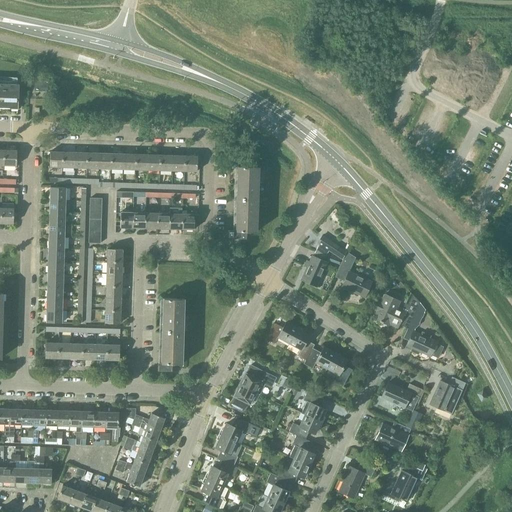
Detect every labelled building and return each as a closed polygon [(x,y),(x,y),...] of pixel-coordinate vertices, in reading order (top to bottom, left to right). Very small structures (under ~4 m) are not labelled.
[(48,91),(49,82),(36,81),(35,90),(48,91)] [(0,108),(19,110),(20,85),(0,83),(0,108)] [(5,151),(5,166),(17,166),(17,151),(5,151)] [(63,168),(63,153),(51,152),(50,168),(63,168)] [(75,168),(76,153),(63,153),(63,168),(75,168)] [(87,169),(88,153),(76,153),(75,168),(87,169)] [(100,169),(100,154),(88,153),(87,169),(100,169)] [(112,170),(112,154),(100,154),(100,169),(112,170)] [(124,170),(125,155),(112,154),(112,170),(124,170)] [(136,170),(137,155),(125,155),(124,170),(136,170)] [(149,171),(149,155),(137,155),(136,170),(149,171)] [(161,171),(161,156),(149,155),(149,171),(161,171)] [(173,172),(174,156),(161,156),(161,171),(173,172)] [(186,172),(186,157),(174,156),(173,172),(186,172)] [(186,157),(186,172),(198,172),(198,157),(186,157)] [(257,232),(258,216),(259,167),(238,167),(236,231),(229,231),(229,236),(245,237),(245,232),(257,232)] [(51,200),(66,201),(67,189),(52,188),(51,200)] [(66,213),(66,201),(51,200),(51,213),(66,213)] [(2,209),(2,224),(14,224),(14,209),(2,209)] [(66,213),(51,213),(50,225),(66,226),(66,213)] [(133,229),(133,213),(121,213),(121,229),(133,229)] [(145,229),(146,214),(133,213),(133,229),(145,229)] [(157,230),(158,214),(146,214),(145,229),(157,230)] [(170,230),(170,215),(158,214),(157,230),(170,230)] [(182,230),(182,215),(170,215),(170,230),(182,230)] [(182,215),(182,230),(194,231),(195,215),(182,215)] [(66,226),(50,225),(50,237),(65,238),(66,226)] [(65,238),(50,237),(50,249),(65,250),(65,238)] [(347,252),(323,237),(318,244),(319,245),(314,257),(312,257),(309,263),(307,262),(305,266),(307,267),(302,280),(317,287),(328,264),(323,261),(327,251),(341,260),(347,252)] [(65,250),(50,249),(49,262),(64,262),(65,250)] [(107,262),(123,263),(123,251),(108,250),(107,262)] [(365,297),(372,282),(349,272),(356,258),(347,252),(336,278),(344,282),(342,287),(365,297)] [(64,262),(49,262),(49,274),(64,274),(64,262)] [(123,263),(107,262),(107,275),(122,275),(123,263)] [(64,274),(49,274),(48,286),(63,287),(64,274)] [(122,275),(107,275),(107,287),(122,287),(122,275)] [(63,287),(48,286),(48,298),(63,299),(63,287)] [(122,287),(107,287),(106,299),(121,300),(122,287)] [(412,320),(420,303),(411,293),(403,310),(397,308),(400,302),(385,295),(381,303),(378,302),(375,310),(378,311),(374,318),(389,326),(390,324),(398,328),(403,316),(412,320)] [(63,299),(48,298),(47,310),(63,311),(63,299)] [(121,300),(106,299),(106,311),(121,312),(121,300)] [(182,364),(184,300),(164,299),(162,363),(159,363),(159,369),(171,369),(171,364),(182,364)] [(420,303),(412,320),(409,327),(404,339),(409,341),(407,346),(414,349),(413,352),(419,355),(420,352),(431,357),(432,354),(438,357),(442,348),(437,345),(438,343),(430,339),(431,336),(423,333),(422,336),(414,332),(415,330),(419,326),(426,310),(420,303)] [(62,323),(63,311),(47,310),(47,323),(62,323)] [(121,312),(106,311),(105,324),(121,324),(121,312)] [(291,344),(299,329),(287,323),(284,328),(276,324),(267,340),(275,344),(279,337),(291,344)] [(299,329),(291,344),(301,350),(298,356),(307,361),(314,349),(315,345),(307,340),(309,335),(299,329)] [(58,359),(59,344),(46,344),(46,359),(58,359)] [(70,360),(71,344),(59,344),(58,359),(70,360)] [(83,360),(83,345),(71,344),(70,360),(83,360)] [(95,360),(95,345),(83,345),(83,360),(95,360)] [(107,361),(108,346),(95,345),(95,360),(107,361)] [(108,346),(107,361),(120,361),(120,346),(108,346)] [(314,349),(307,361),(305,365),(313,369),(317,362),(329,368),(336,354),(325,348),(322,353),(314,349)] [(336,354),(329,368),(340,374),(336,381),(344,386),(353,370),(345,366),(347,360),(336,354)] [(240,385),(260,395),(266,384),(267,385),(268,386),(270,386),(272,386),(273,385),(274,384),(274,382),(276,378),(251,366),(247,374),(246,374),(243,381),(242,380),(240,385)] [(290,387),(292,382),(282,376),(279,382),(290,387)] [(440,381),(430,404),(445,411),(452,414),(462,392),(466,383),(452,378),(449,385),(440,381)] [(407,391),(389,383),(382,397),(404,408),(413,412),(419,398),(423,390),(410,384),(407,391)] [(255,406),(260,395),(240,385),(238,389),(235,397),(236,397),(232,406),(245,413),(249,404),(255,406)] [(306,416),(321,422),(326,410),(321,408),(325,399),(309,391),(304,401),(307,402),(302,414),(306,416)] [(482,401),(487,398),(483,392),(478,394),(482,401)] [(4,437),(10,438),(10,430),(10,425),(11,410),(0,409),(0,424),(5,425),(4,437)] [(22,425),(22,410),(11,410),(10,425),(22,425)] [(22,410),(22,425),(34,425),(35,411),(22,410)] [(35,411),(34,425),(46,426),(46,411),(35,411)] [(46,411),(46,426),(58,426),(58,412),(46,411)] [(58,412),(58,426),(70,427),(71,412),(58,412)] [(71,412),(70,427),(77,427),(76,445),(82,445),(82,440),(82,433),(82,427),(83,412),(71,412)] [(83,412),(82,427),(94,427),(94,413),(83,412)] [(94,413),(94,427),(106,428),(107,413),(94,413)] [(107,413),(106,428),(118,428),(119,413),(107,413)] [(134,420),(161,430),(165,419),(153,414),(150,420),(136,415),(134,420)] [(321,422),(306,416),(301,427),(294,424),(290,433),(297,436),(306,440),(310,432),(315,434),(321,422)] [(222,436),(237,443),(242,431),(256,437),(260,429),(237,418),(233,426),(228,424),(222,436)] [(144,437),(157,441),(161,430),(134,420),(132,425),(146,430),(144,437)] [(411,429),(395,422),(392,428),(383,424),(376,439),(402,451),(411,429)] [(243,446),(237,443),(222,436),(216,448),(222,450),(218,458),(223,460),(234,466),(238,457),(243,446)] [(306,440),(297,436),(293,445),(295,446),(290,457),(295,460),(309,466),(315,454),(309,451),(313,443),(306,440)] [(140,448),(153,453),(157,441),(144,437),(142,443),(140,448)] [(136,459),(149,464),(153,453),(140,448),(134,446),(126,443),(122,441),(120,446),(124,447),(124,448),(132,451),(132,450),(138,453),(136,459)] [(4,468),(3,482),(15,483),(16,469),(16,462),(16,456),(12,455),(11,462),(10,462),(10,468),(4,468)] [(40,463),(40,469),(40,483),(52,484),(52,470),(44,469),(44,456),(40,456),(40,463)] [(132,471),(145,476),(149,464),(136,459),(133,466),(127,463),(116,459),(114,464),(118,466),(125,468),(132,471)] [(423,480),(426,472),(423,471),(426,465),(413,459),(407,473),(402,471),(392,494),(408,501),(411,495),(409,494),(417,477),(423,480)] [(239,468),(234,466),(223,460),(219,469),(213,467),(207,479),(225,486),(230,475),(235,477),(239,468)] [(309,466),(295,460),(290,471),(282,468),(278,477),(287,481),(295,484),(299,475),(304,478),(309,466)] [(28,469),(27,483),(40,483),(40,469),(40,463),(36,463),(36,462),(28,461),(28,469)] [(371,477),(375,469),(361,463),(358,470),(350,467),(339,492),(354,498),(365,474),(371,477)] [(27,483),(28,469),(16,469),(15,483),(27,483)] [(140,487),(145,476),(132,471),(127,482),(140,487)] [(268,497),(284,504),(289,492),(283,490),(287,481),(278,477),(271,473),(267,482),(274,486),(268,497)] [(228,488),(225,486),(207,479),(202,490),(208,492),(203,502),(222,510),(225,501),(224,497),(228,488)] [(69,503),(74,490),(63,486),(58,499),(69,503)] [(124,497),(126,490),(122,489),(117,500),(121,502),(123,496),(124,497)] [(81,508),(86,494),(74,490),(69,503),(81,508)] [(92,511),(97,499),(86,494),(81,508),(92,511)] [(253,511),(279,511),(284,504),(268,497),(263,509),(256,506),(253,511)] [(92,511),(105,511),(109,503),(97,499),(92,511)] [(193,502),(187,500),(184,507),(192,510),(194,504),(192,503),(193,502)] [(118,511),(120,507),(109,503),(105,511),(118,511)]
